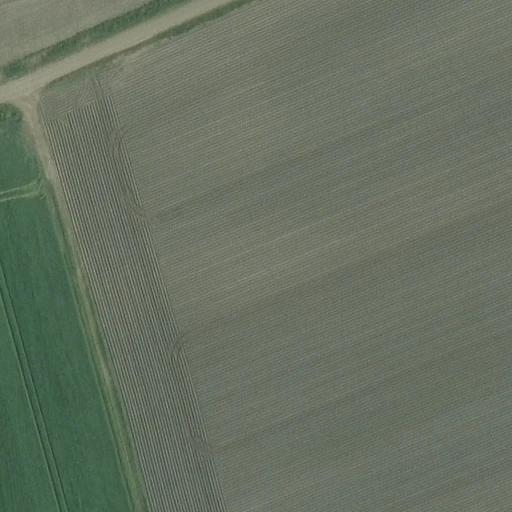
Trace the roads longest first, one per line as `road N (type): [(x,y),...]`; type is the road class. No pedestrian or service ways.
road 1 (track): [(17,86),(68,228),(141,511)]
road 2 (unclassified): [(0,93),(214,0)]
